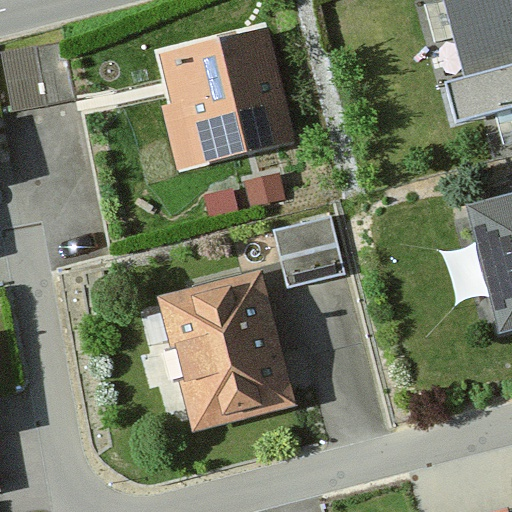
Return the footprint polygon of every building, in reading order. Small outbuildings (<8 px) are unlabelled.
[(511,0),(429,0),(422,2),(444,92),(473,84),(486,136),(511,129),(511,0)] [(65,32),(7,39),(15,97),(73,90),(65,32)] [(267,40),(156,62),(177,167),(289,145),(267,40)] [(511,325),(511,196),(463,207),(488,330),(511,325)] [(280,211),(288,276),(346,269),(338,204),(280,211)] [(251,275),(151,296),(179,431),(279,411),(251,275)]
